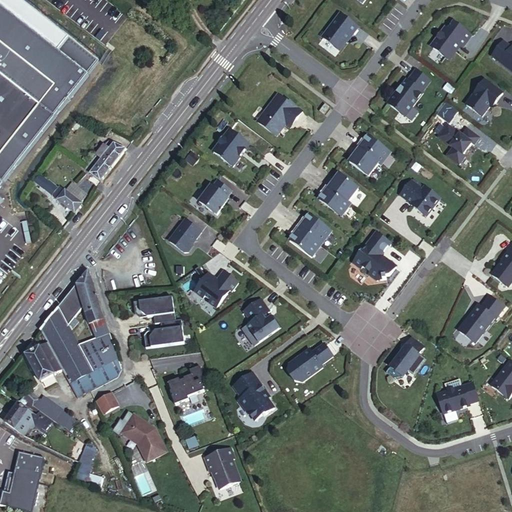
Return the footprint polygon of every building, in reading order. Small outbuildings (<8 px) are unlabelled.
[(0,181),(4,185),(87,79),(87,78),(99,64),(68,40),(59,53),(0,6),(0,181)] [(346,18),(328,41),(344,54),(356,38),(357,39),(363,31),(346,18)] [(463,48),(471,36),(454,24),(449,31),(446,29),(433,46),(434,49),(447,59),(451,59),(456,51),(456,50),(459,45),(463,48)] [(511,49),(504,43),(493,58),(511,72),(511,49)] [(397,96),(395,95),(386,107),(404,121),(423,95),(422,95),(431,83),(416,71),(407,83),(406,82),(401,90),(402,91),(397,96)] [(485,81),(467,106),(483,118),(490,108),(494,103),(496,105),(503,95),(485,81)] [(278,96),(258,123),(277,137),(286,125),(292,117),(297,121),(303,113),(291,104),(290,105),(278,96)] [(325,105),(320,112),(324,116),(330,109),(325,105)] [(292,117),(286,125),(291,129),(297,121),(292,117)] [(470,148),(472,149),(478,142),(466,133),(461,140),(447,129),(437,142),(451,153),(445,161),(457,170),(463,161),(461,160),(470,148)] [(231,131),(215,152),(234,167),(241,158),(241,157),(250,145),(231,131)] [(361,142),(357,148),(379,164),(379,165),(381,167),(391,154),(369,137),(364,144),(361,142)] [(101,182),(126,150),(108,142),(86,171),(92,175),(101,182)] [(379,165),(379,164),(357,148),(352,154),(355,156),(353,159),(350,163),(369,178),(379,165)] [(359,190),(341,177),(336,184),(333,181),(329,187),(349,203),(349,202),(359,190)] [(53,197),(75,215),(83,205),(81,203),(64,191),(58,187),(57,188),(43,178),(38,185),(53,196),(53,197)] [(200,193),(195,199),(217,216),(229,200),(223,195),(227,189),(213,178),(201,194),(200,193)] [(423,190),(412,182),(401,196),(412,205),(417,209),(416,210),(426,218),(440,200),(424,188),(423,190)] [(64,191),(81,203),(86,196),(72,185),(69,190),(66,187),(64,191)] [(341,217),(351,204),(349,202),(349,203),(329,187),(324,193),(327,196),(325,199),(322,202),(341,217)] [(307,224),(304,222),(299,228),(322,245),(331,232),(312,217),(309,221),(307,224)] [(192,242),(195,238),(196,239),(201,232),(185,220),(169,241),(184,253),(188,252),(193,246),(192,242)] [(299,228),(295,234),(298,236),(296,239),(293,243),(312,258),(322,245),(299,228)] [(391,245),(376,234),(367,246),(368,247),(363,253),(362,252),(353,264),(361,270),(363,268),(371,274),(369,276),(377,282),(387,281),(387,278),(390,277),(397,268),(388,262),(385,262),(381,259),(383,258),(382,257),(391,245)] [(511,255),(506,264),(495,278),(509,289),(511,288),(511,255)] [(104,321),(88,272),(77,286),(90,326),(92,325),(104,321)] [(213,277),(210,274),(196,293),(204,299),(206,297),(212,302),(210,304),(218,309),(231,291),(233,292),(239,284),(224,272),(218,281),(216,283),(213,281),(213,277)] [(93,373),(70,385),(120,364),(106,327),(104,321),(92,325),(90,326),(77,286),(58,310),(93,373)] [(470,324),(463,334),(481,347),(501,322),(499,320),(507,310),(492,299),(485,310),(482,308),(473,321),(474,321),(471,325),(470,324)] [(140,315),(147,320),(154,319),(155,327),(160,326),(162,333),(155,334),(150,341),(144,341),(146,351),(184,346),(181,322),(174,323),(172,300),(134,306),(135,315),(140,315)] [(243,313),(262,338),(273,330),(270,326),(275,323),(278,327),(290,319),(278,302),(266,310),(260,301),(243,313)] [(93,373),(58,310),(41,332),(47,344),(62,371),(70,385),(93,373)] [(412,340),(407,348),(409,349),(403,357),(401,356),(387,374),(399,383),(409,382),(415,376),(420,380),(431,365),(425,360),(430,353),(412,340)] [(62,371),(47,344),(26,357),(40,383),(62,371)] [(291,364),(289,372),(296,381),(304,383),(324,368),(322,365),(334,357),(325,344),(313,353),(310,350),(291,364)] [(407,348),(401,356),(403,357),(409,349),(407,348)] [(511,363),(511,364),(494,386),(511,399),(511,398),(511,363)] [(122,370),(120,364),(70,385),(78,400),(118,378),(122,370)] [(206,388),(198,368),(188,372),(191,379),(183,381),(184,383),(179,384),(178,382),(168,386),(171,394),(170,395),(174,408),(188,403),(187,400),(203,393),(202,389),(206,388)] [(252,374),(232,388),(241,399),(238,402),(246,414),(248,413),(254,422),(262,416),(263,417),(274,409),(267,399),(268,398),(260,386),(261,386),(252,374)] [(475,385),(439,396),(445,416),(457,412),(456,411),(460,410),(461,411),(472,408),(472,406),(481,403),(475,385)] [(30,392),(25,397),(33,406),(38,401),(30,392)] [(119,408),(112,395),(98,402),(105,415),(119,408)] [(43,398),(35,408),(48,417),(63,429),(64,428),(70,432),(76,423),(43,398)] [(98,402),(96,403),(102,417),(105,415),(98,402)] [(6,423),(23,436),(33,423),(43,430),(48,423),(38,416),(36,419),(19,405),(6,423)] [(0,409),(0,420),(3,423),(4,421),(8,416),(0,409)] [(134,417),(121,435),(137,447),(146,464),(167,454),(155,432),(134,417)] [(88,447),(76,482),(102,490),(105,480),(91,476),(99,451),(88,447)] [(229,450),(204,460),(210,475),(212,474),(219,492),(240,484),(231,462),(233,461),(229,450)] [(2,490),(0,498),(0,504),(5,506),(25,511),(30,511),(46,459),(20,452),(14,473),(11,472),(9,479),(13,480),(9,492),(2,490)]
